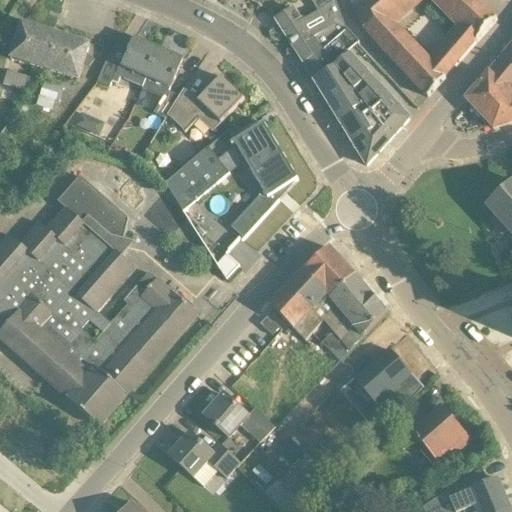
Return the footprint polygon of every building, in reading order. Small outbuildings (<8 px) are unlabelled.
[(292,11),(275,22),(295,53),(312,42),(320,53),(335,42),(345,34),(345,33),(346,33),(333,0),(308,0),(318,14),(301,24),(292,11)] [(477,44),(476,43),(434,0),(360,0),(352,8),(363,31),(387,58),(426,99),(444,80),(457,66),(477,44)] [(434,0),(476,43),(497,21),(476,0),(434,0)] [(10,61),(33,69),(45,32),(22,25),(10,61)] [(55,76),(67,39),(45,32),(33,69),(55,76)] [(339,61),(346,54),(356,45),(345,34),(335,42),(320,53),(312,42),(295,53),(314,83),(351,143),(338,122),(363,106),(353,93),(347,85),(332,67),(339,60),(339,61)] [(90,47),(67,39),(55,76),(78,83),(83,66),(89,68),(93,62),(86,57),(90,47)] [(135,41),(123,69),(146,80),(158,51),(135,41)] [(511,46),(465,102),(479,116),(511,92),(511,91),(511,46)] [(158,51),(146,80),(142,90),(163,100),(154,114),(165,121),(168,118),(179,98),(169,93),(182,62),(158,51)] [(353,93),(369,78),(346,54),(339,61),(339,60),(332,67),(347,85),(353,93)] [(107,60),(97,84),(109,89),(111,84),(117,86),(122,75),(116,73),(119,66),(107,60)] [(32,81),(7,74),(3,88),(27,96),(32,81)] [(369,78),(353,93),(363,106),(369,115),(371,117),(389,100),(369,78)] [(180,98),(179,98),(168,118),(185,135),(198,121),(213,134),(244,101),(220,79),(194,107),(180,98)] [(59,104),(63,91),(44,85),(37,107),(50,111),(53,102),(59,104)] [(511,124),(511,92),(479,116),(492,131),(511,124)] [(409,120),(389,100),(371,117),(391,141),(409,120)] [(338,122),(351,143),(353,146),(373,134),(363,119),(369,115),(363,106),(338,122)] [(391,141),(371,117),(369,115),(363,119),(373,134),(353,146),(367,167),(391,141)] [(235,144),(252,171),(280,153),(263,127),(235,144)] [(208,151),(180,174),(166,186),(183,213),(229,175),(208,151)] [(297,182),(280,153),(252,171),(265,192),(232,229),(244,240),(278,203),(274,196),(297,182)] [(0,347),(104,432),(128,402),(42,333),(58,315),(67,322),(77,309),(95,324),(136,274),(124,264),(134,251),(121,241),(134,225),(80,181),(58,208),(63,212),(47,232),(39,225),(23,246),(10,236),(0,248),(0,347)] [(511,188),(489,209),(497,219),(492,224),(503,236),(508,231),(511,235),(511,188)] [(303,272),(301,274),(332,302),(356,279),(329,250),(306,272),(303,272)] [(231,281),(244,267),(230,255),(217,269),(231,281)] [(133,397),(202,319),(152,274),(129,300),(151,320),(105,372),(133,397)] [(338,308),(332,302),(301,274),(270,309),(306,341),(338,308)] [(293,395),(270,418),(278,426),(294,410),(331,372),(349,353),(362,340),(387,315),(356,279),(332,302),(338,308),(324,324),(332,333),(323,343),(322,345),(327,350),(322,355),(320,358),(325,363),(323,365),(306,382),(293,395)] [(374,368),(355,386),(377,409),(365,420),(378,433),(390,422),(409,403),(396,390),(410,376),(403,369),(404,368),(396,359),(395,360),(388,354),(377,364),(374,368)] [(284,385),(293,395),(306,382),(296,373),(284,385)] [(205,419),(231,441),(242,429),(261,446),(276,430),(258,414),(251,422),(224,397),(205,419)] [(442,419),(437,414),(429,421),(422,414),(402,432),(413,445),(417,441),(425,451),(423,453),(433,463),(435,461),(436,462),(446,454),(450,459),(461,449),(456,444),(465,436),(447,415),(442,419)] [(227,481),(234,473),(233,473),(240,465),(221,448),(213,457),(190,436),(170,458),(194,480),(208,464),(227,481)] [(481,470),(447,493),(424,509),(425,511),(510,511),(509,509),(497,480),(487,484),(481,470)]
